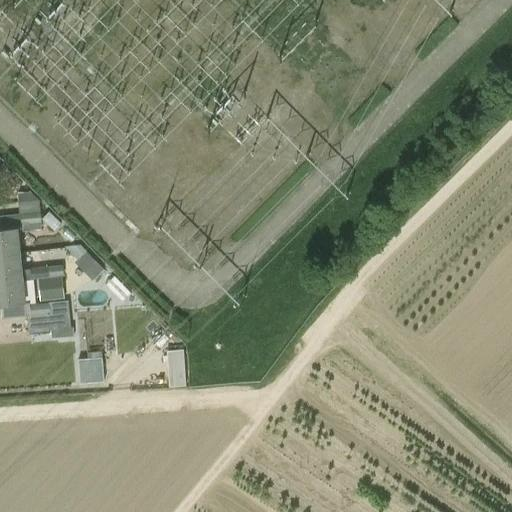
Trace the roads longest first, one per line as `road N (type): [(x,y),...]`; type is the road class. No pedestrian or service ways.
road 1 (track): [(178,511),(351,302),(511,440)]
road 2 (track): [(0,418),(269,400)]
